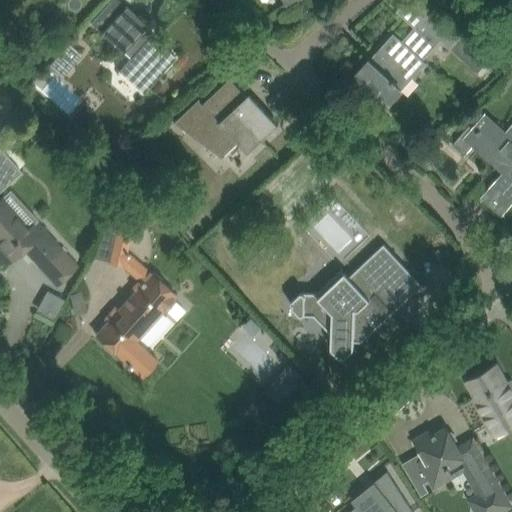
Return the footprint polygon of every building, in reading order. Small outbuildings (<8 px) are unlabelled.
[(140,33),(147,26),(117,0),(110,0),(90,22),(123,53),(125,51),(132,57),(120,70),(143,93),(175,58),(151,36),(148,40),(140,33)] [(428,64),(423,60),(437,44),(441,40),(450,49),(460,38),(446,24),(432,11),(418,26),(404,42),(397,37),(391,43),(389,41),(377,53),(381,56),(374,64),(370,61),(354,79),(387,109),(403,91),(406,93),(417,81),(414,79),(419,74),(416,71),(424,62),(427,65),(428,64)] [(60,55),(73,66),(82,55),(70,44),(60,55)] [(280,125),(256,100),(251,95),(248,98),(231,79),(204,105),(200,101),(201,100),(200,100),(186,113),(176,122),(223,157),(226,154),(240,142),(250,153),(265,139),(280,125)] [(480,111),(484,115),(473,128),(471,126),(454,145),(466,156),(478,142),(509,170),(482,200),(483,201),(485,198),(505,216),(506,216),(503,213),(511,202),(511,126),(506,133),(481,110),(480,111)] [(0,148),(0,255),(8,264),(25,248),(58,284),(78,266),(42,229),(35,221),(27,228),(1,199),(0,200),(0,191),(22,172),(0,148)] [(119,223),(110,262),(123,265),(135,276),(134,275),(142,267),(142,268),(143,267),(126,252),(132,222),(122,220),(119,223)] [(302,292),(292,301),(292,306),(301,315),(315,315),(332,334),(332,348),(340,357),(346,357),(355,349),(355,334),(362,328),(369,335),(392,313),(376,295),(406,267),(385,244),(384,245),(386,247),(370,263),(367,260),(366,261),(369,264),(352,279),(346,272),(320,296),(317,293),(302,292)] [(107,322),(96,334),(115,352),(116,351),(141,374),(155,358),(134,338),(162,308),(164,310),(177,296),(162,283),(164,281),(155,273),(153,275),(150,272),(149,273),(146,270),(146,271),(146,272),(139,279),(138,279),(139,281),(133,287),(136,290),(118,309),(115,307),(104,319),(107,322)] [(476,399),(496,434),(511,425),(511,391),(497,366),(486,372),(484,369),(471,377),(473,379),(469,381),(479,398),(476,399)] [(432,431),(415,441),(424,457),(420,460),(435,486),(454,475),(449,467),(460,461),(465,469),(478,492),(482,500),(490,500),(488,511),(503,511),(511,507),(511,499),(496,472),(476,438),(459,448),(447,427),(434,435),(432,431)] [(372,494),(349,511),(415,511),(388,471),(373,483),(378,490),(372,494)]
